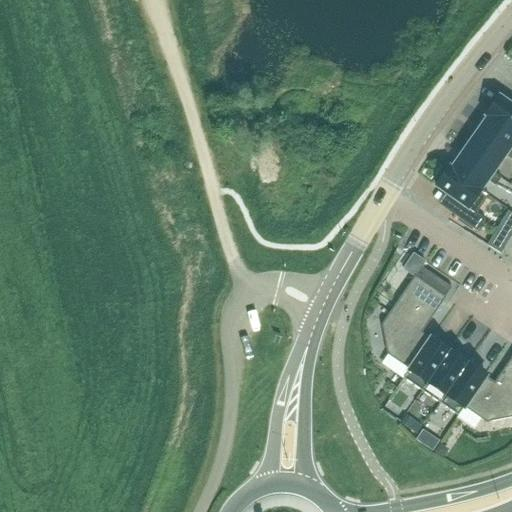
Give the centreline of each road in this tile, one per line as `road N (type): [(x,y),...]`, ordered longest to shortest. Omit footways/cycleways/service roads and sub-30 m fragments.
road 1 (unclassified): [(198,511),(226,431),(224,335),(234,303),(268,288),(320,307)]
road 2 (track): [(245,292),(151,0)]
road 3 (tertiary): [(381,199),(511,18)]
road 4 (residential): [(381,199),(511,284)]
road 5 (tertiary): [(303,353),(286,374),(260,487)]
road 6 (tertiary): [(309,491),(301,449),(303,353)]
road 7 (primary): [(511,480),(384,511)]
road 8 (tertiary): [(320,307),(381,199)]
